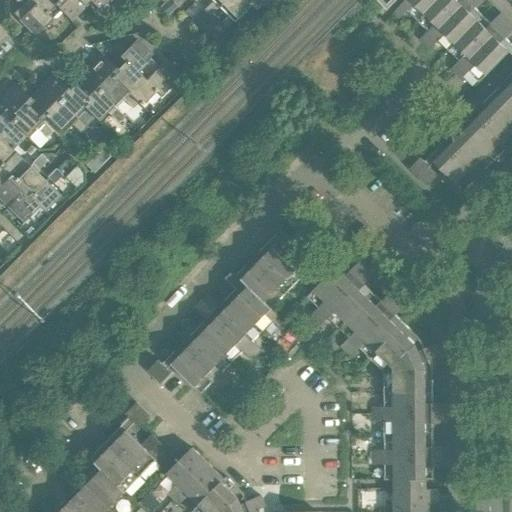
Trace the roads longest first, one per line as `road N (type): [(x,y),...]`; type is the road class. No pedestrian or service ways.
road 1 (residential): [(131,358),(307,175),(322,171)]
road 2 (residential): [(232,457),(295,392),(310,398),(310,504)]
road 3 (residential): [(495,256),(463,246),(409,249),(322,171)]
road 4 (residential): [(23,511),(118,407),(131,358)]
road 5 (tertiary): [(495,256),(486,320),(487,434)]
road 6 (residential): [(322,171),(430,59)]
road 7 (residential): [(232,457),(131,358)]
